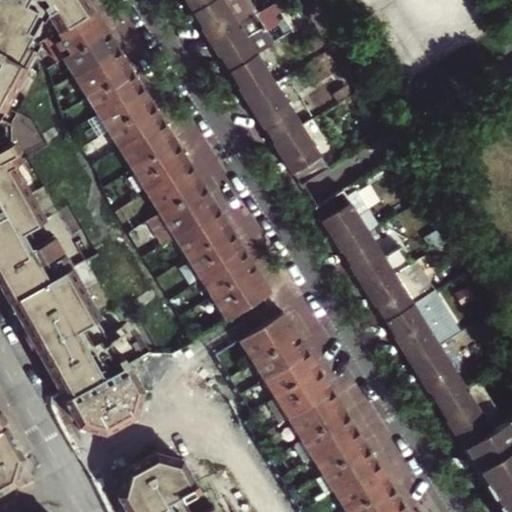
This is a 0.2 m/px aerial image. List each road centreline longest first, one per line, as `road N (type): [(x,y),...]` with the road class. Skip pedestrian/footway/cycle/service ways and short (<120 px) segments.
road 1 (residential): [(137,0),(456,511)]
road 2 (residential): [(65,478),(0,361)]
